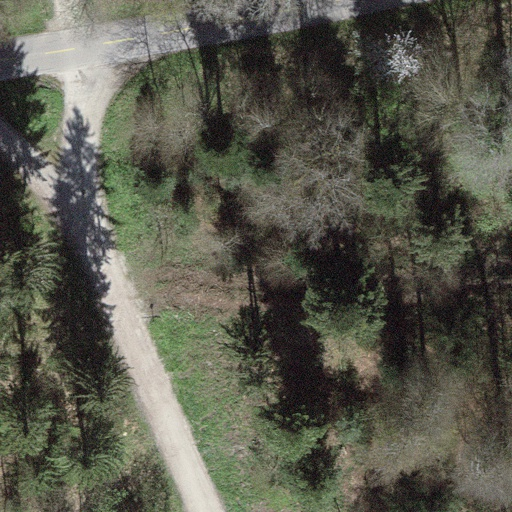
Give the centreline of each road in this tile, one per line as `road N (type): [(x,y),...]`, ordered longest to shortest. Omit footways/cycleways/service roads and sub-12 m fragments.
road 1 (track): [(206,511),(76,195),(84,108),(73,50)]
road 2 (track): [(73,50),(332,0)]
